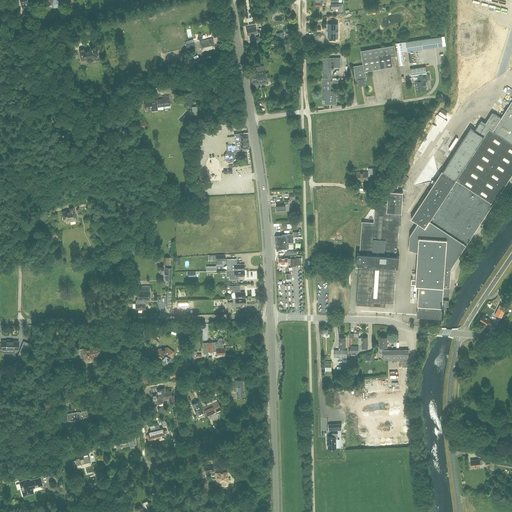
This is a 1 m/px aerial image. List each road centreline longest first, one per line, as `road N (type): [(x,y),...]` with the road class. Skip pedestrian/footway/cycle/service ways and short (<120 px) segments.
road 1 (unclassified): [(0,322),(270,316)]
road 2 (unclassified): [(50,511),(273,408)]
road 3 (tertiary): [(460,334),(378,320),(270,316)]
road 4 (unclassified): [(458,511),(448,383),(460,334)]
road 5 (unclassified): [(252,120),(402,101)]
road 6 (secondary): [(270,316),(260,174)]
road 7 (secondary): [(252,120),(228,0)]
